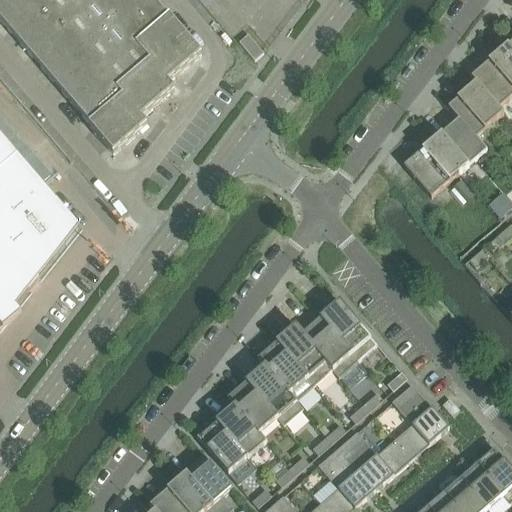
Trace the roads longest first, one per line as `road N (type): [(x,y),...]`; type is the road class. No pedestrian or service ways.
road 1 (tertiary): [(0,462),(238,144)]
road 2 (residential): [(95,511),(323,208)]
road 3 (residential): [(511,434),(323,208)]
road 4 (residential): [(323,208),(480,0)]
road 5 (tertiary): [(238,144),(345,0)]
